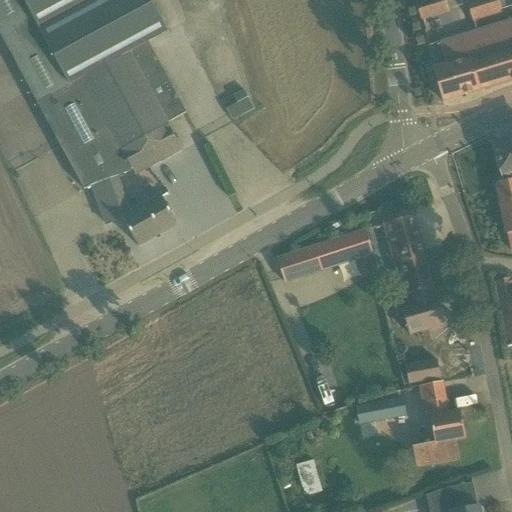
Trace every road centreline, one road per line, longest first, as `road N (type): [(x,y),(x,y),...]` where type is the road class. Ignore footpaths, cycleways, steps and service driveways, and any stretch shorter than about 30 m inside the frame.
road 1 (tertiary): [(0,389),(405,161)]
road 2 (unclassified): [(511,484),(459,226),(432,147)]
road 3 (tertiary): [(405,161),(387,0)]
